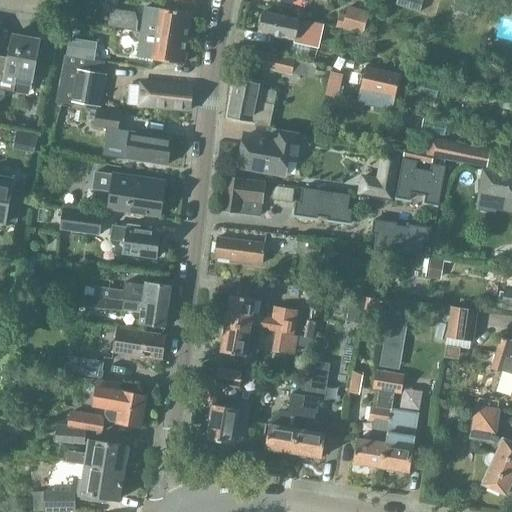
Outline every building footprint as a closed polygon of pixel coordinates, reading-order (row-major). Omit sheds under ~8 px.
[(457,0),(456,6),(473,12),(476,0),(457,0)] [(112,10),(109,26),(185,39),(190,13),(161,9),(160,17),(112,10)] [(262,12),(258,32),(294,40),(296,31),(309,34),(311,24),(298,21),(298,20),(262,12)] [(185,39),(157,34),(155,42),(145,40),(142,58),(181,64),(185,39)] [(0,56),(0,89),(2,90),(4,81),(31,86),(39,40),(11,35),(7,57),(0,56)] [(265,53),(261,68),(291,74),(294,60),(265,53)] [(359,90),(357,102),(375,106),(392,110),(395,98),(400,74),(365,66),(359,90)] [(226,117),(269,126),(272,110),(254,106),(259,82),(235,77),(226,117)] [(439,85),(418,80),(415,93),(436,98),(439,85)] [(140,82),(139,105),(190,110),(191,87),(140,82)] [(511,98),(502,96),(499,109),(511,111),(511,98)] [(94,127),(118,130),(119,118),(95,115),(94,127)] [(238,164),(248,166),(247,169),(283,175),(286,159),(296,160),(301,135),(273,130),(271,141),(264,140),(264,139),(260,138),(260,139),(243,136),(238,164)] [(125,158),(166,165),(171,138),(129,132),(125,158)] [(490,150),(429,138),(425,156),(487,166),(490,150)] [(402,158),(395,198),(409,201),(411,193),(418,194),(422,170),(416,169),(417,161),(402,158)] [(422,170),(418,194),(425,196),(424,203),(438,206),(446,166),(431,164),(429,171),(422,170)] [(360,193),(364,194),(372,195),(391,199),(397,171),(383,168),(380,181),(375,180),(363,177),(360,193)] [(511,199),(511,175),(482,170),(478,194),(511,199)] [(107,209),(159,216),(164,181),(113,174),(112,174),(95,172),(93,188),(110,191),(107,209)] [(0,222),(5,223),(13,177),(0,174),(0,222)] [(265,182),(225,177),(220,211),(260,216),(265,182)] [(295,201),(293,215),(317,219),(317,217),(322,217),(326,192),(302,188),(300,202),(295,201)] [(326,192),(322,217),(327,218),(327,220),(350,224),(352,210),(348,209),(350,195),(326,192)] [(396,223),(373,220),(371,234),(376,235),(373,249),(397,252),(401,226),(396,226),(396,223)] [(157,243),(159,232),(138,229),(139,226),(127,225),(127,228),(112,226),(110,241),(119,242),(117,253),(155,258),(155,256),(158,256),(160,243),(157,243)] [(401,226),(397,252),(421,256),(423,242),(428,242),(430,228),(406,225),(406,227),(401,226)] [(215,258),(263,264),(265,245),(217,239),(215,258)] [(143,294),(129,292),(128,301),(168,307),(170,291),(172,289),(170,287),(171,286),(145,282),(143,294)] [(511,290),(504,289),(501,310),(511,311),(511,290)] [(126,292),(109,290),(108,298),(128,301),(129,292),(126,292)] [(249,327),(250,328),(274,332),(289,334),(293,334),(297,311),(273,307),(271,318),(251,314),(254,299),(230,295),(225,323),(249,327)] [(353,296),(349,320),(360,322),(364,298),(353,296)] [(128,301),(108,298),(107,307),(127,310),(128,301)] [(168,307),(128,301),(127,310),(140,312),(139,324),(164,328),(165,326),(167,324),(165,322),(168,307)] [(480,311),(450,308),(449,320),(479,324),(480,311)] [(249,327),(225,323),(220,352),(244,356),(245,354),(254,356),(257,341),(248,340),(250,328),(249,327)] [(116,353),(162,360),(165,335),(120,328),(116,353)] [(274,332),(271,351),(285,353),(289,334),(274,332)] [(511,341),(500,337),(496,348),(493,347),(491,352),(511,358),(511,341)] [(511,358),(491,352),(490,356),(494,357),(490,369),(503,373),(504,369),(511,371),(511,380),(507,395),(511,396),(511,358)] [(241,371),(217,367),(215,383),(239,387),(241,371)] [(375,371),(372,389),(379,390),(393,392),(400,393),(403,375),(375,371)] [(93,405),(106,407),(105,414),(110,421),(140,427),(145,395),(122,391),(122,392),(119,391),(120,383),(98,379),(96,387),(93,405)] [(297,428),(293,453),(322,457),(326,433),(325,433),(327,424),(313,422),(315,412),(317,412),(319,400),(324,401),(326,384),(305,381),(304,381),(302,396),(300,409),(298,420),(297,428)] [(381,467),(384,443),(390,410),(393,392),(379,390),(376,408),(370,407),(368,420),(374,421),(370,440),(356,438),(352,462),(381,467)] [(268,424),(264,448),(293,453),(297,428),(298,420),(300,409),(302,396),(291,394),(289,407),(288,412),(281,411),(272,418),(271,424),(268,424)] [(237,409),(211,404),(206,439),(232,443),(232,440),(244,442),(250,406),(238,404),(237,409)] [(505,494),(511,478),(511,441),(495,434),(499,409),(474,406),(470,430),(472,430),(469,438),(470,440),(482,442),(483,442),(490,443),(499,447),(495,455),(493,453),(490,453),(487,454),(485,456),(484,459),(484,463),(486,465),(489,467),(490,468),(482,484),(505,494)] [(76,412),(72,415),(70,426),(102,432),(104,420),(101,416),(76,412)] [(84,430),(56,428),(55,441),(83,443),(84,430)] [(123,470),(126,446),(89,440),(87,453),(67,450),(66,461),(85,464),(123,470)] [(384,443),(381,467),(409,471),(413,447),(384,443)] [(118,500),(123,470),(85,464),(83,478),(74,477),(72,491),(34,491),(34,511),(74,510),(74,496),(92,500),(92,496),(118,500)]
